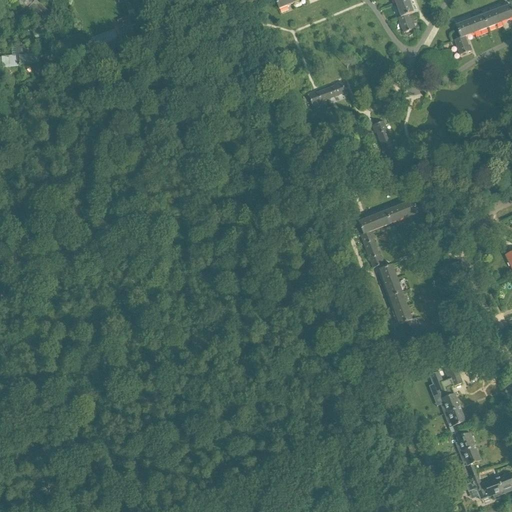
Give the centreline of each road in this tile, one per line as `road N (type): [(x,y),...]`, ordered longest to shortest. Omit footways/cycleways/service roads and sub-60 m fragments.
road 1 (unclassified): [(227,0),(418,511)]
road 2 (residential): [(511,366),(479,301),(469,253),(488,212),(511,200)]
